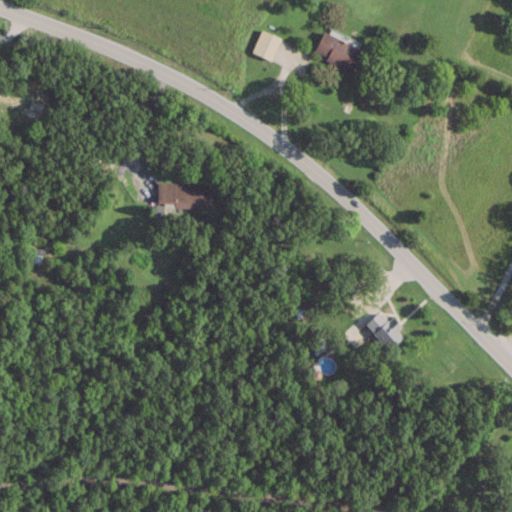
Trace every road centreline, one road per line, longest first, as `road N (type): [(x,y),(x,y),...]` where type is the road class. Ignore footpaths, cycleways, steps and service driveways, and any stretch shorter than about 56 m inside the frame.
road 1 (tertiary): [(511,365),(277,139),(162,69),(0,8)]
road 2 (residential): [(0,470),(56,459),(196,470),(386,511)]
